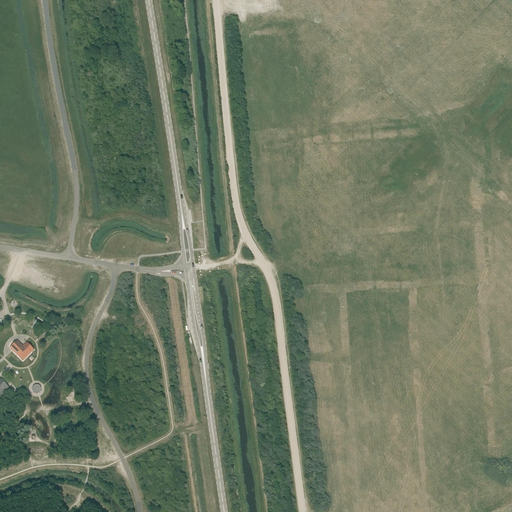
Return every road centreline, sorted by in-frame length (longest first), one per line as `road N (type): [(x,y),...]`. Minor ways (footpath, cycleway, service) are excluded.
road 1 (track): [(303,511),(271,278),(236,207),(216,0)]
road 2 (primary): [(190,268),(148,0)]
road 3 (unclassified): [(139,511),(86,380),(89,339),(116,265)]
road 4 (unclassified): [(69,258),(76,180),(44,0)]
road 5 (primary): [(225,511),(190,268)]
